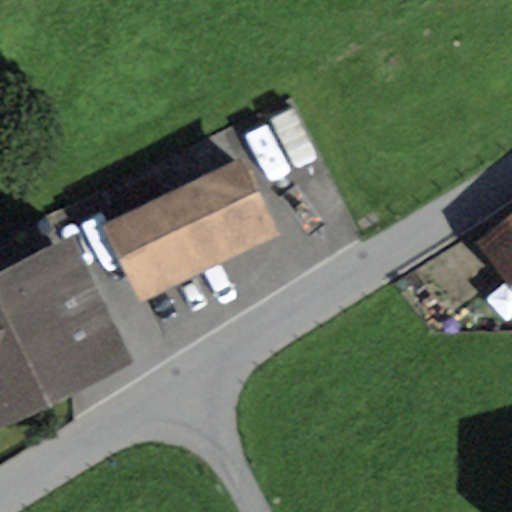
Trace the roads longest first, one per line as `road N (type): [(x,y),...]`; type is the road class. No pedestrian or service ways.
road 1 (tertiary): [(184,372),(511,168)]
road 2 (tertiary): [(0,489),(184,372)]
road 3 (residential): [(184,372),(260,511)]
